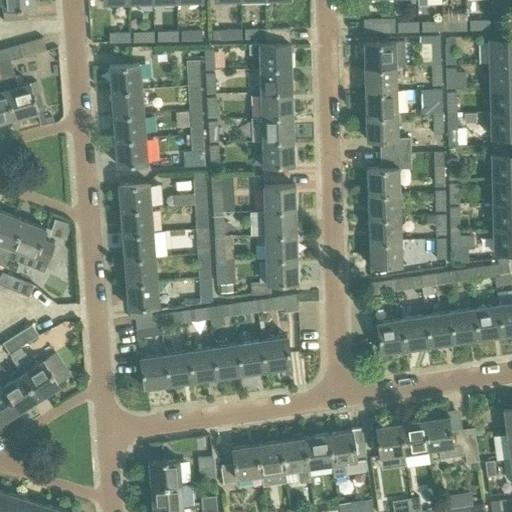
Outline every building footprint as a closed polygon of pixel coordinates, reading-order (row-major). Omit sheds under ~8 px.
[(1,0),(3,17),(25,16),(25,4),(34,4),(33,0),(1,0)] [(342,0),(343,12),(356,12),(355,0),(342,0)] [(364,19),(364,32),(395,31),(395,18),(364,19)] [(511,18),(494,19),(495,38),(511,37),(511,18)] [(470,20),(470,29),(490,29),(490,19),(470,20)] [(446,20),(446,30),(466,29),(466,20),(446,20)] [(398,22),(398,31),(419,30),(418,21),(398,22)] [(422,21),(422,30),(441,30),(441,21),(422,21)] [(265,37),(265,28),(245,29),(246,38),(265,37)] [(265,28),(265,37),(265,41),(290,41),(289,28),(265,28)] [(222,29),(222,38),(242,38),(242,29),(222,29)] [(158,31),(158,41),(178,40),(178,30),(158,31)] [(182,31),(182,40),(202,39),(202,30),(182,31)] [(133,31),(133,41),(153,41),(153,31),(145,31),(133,31)] [(110,32),(110,42),(130,41),(130,32),(110,32)] [(489,38),(490,67),(511,66),(511,37),(495,38),(489,38)] [(431,40),(432,61),(441,61),(440,40),(431,40)] [(363,67),(395,66),(405,66),(404,41),(362,42),(363,67)] [(0,48),(0,61),(9,59),(21,55),(17,43),(0,48)] [(259,54),(259,68),(291,68),(291,43),(249,44),(249,54),(259,54)] [(446,44),(447,64),(456,64),(455,43),(446,44)] [(205,49),(206,69),(215,69),(214,48),(205,49)] [(4,86),(12,116),(36,110),(28,80),(16,83),(9,59),(0,61),(0,72),(3,81),(4,86)] [(187,60),(188,85),(200,84),(199,59),(187,60)] [(110,66),(111,90),(140,88),(139,64),(110,66)] [(432,65),(432,85),(442,85),(441,65),(432,65)] [(396,90),(395,66),(363,67),(364,91),(396,90)] [(511,66),(490,67),(490,91),(511,90),(511,66)] [(447,68),(447,88),(465,87),(465,71),(456,72),(456,67),(447,68)] [(291,68),(259,68),(260,92),(292,91),(291,68)] [(206,73),(207,93),(216,93),(215,73),(206,73)] [(0,119),(12,116),(4,86),(3,81),(0,81),(0,119)] [(200,84),(188,85),(190,109),(201,109),(200,84)] [(111,90),(113,115),(142,113),(140,88),(111,90)] [(432,89),(433,109),(442,109),(442,88),(432,89)] [(396,90),(364,91),(364,114),(396,114),(396,90)] [(511,90),(490,91),(491,115),(511,114),(511,90)] [(260,92),(260,116),(293,115),(292,91),(260,92)] [(447,92),(448,112),(457,112),(456,91),(447,92)] [(207,97),(208,118),(218,117),(217,96),(207,97)] [(201,109),(190,109),(191,134),(203,133),(201,109)] [(433,113),(433,133),(443,133),(442,112),(433,113)] [(113,115),(115,139),(144,137),(142,113),(113,115)] [(396,114),(364,114),(365,139),(379,139),(379,152),(408,151),(408,136),(397,136),(396,114)] [(511,114),(491,115),(491,136),(511,135),(511,114)] [(293,115),(260,116),(261,140),(293,139),(293,115)] [(448,116),(449,145),(458,145),(457,116),(448,116)] [(209,121),(210,141),(219,141),(218,120),(209,121)] [(474,132),(488,131),(488,120),(473,121),(474,132)] [(204,150),(203,133),(191,134),(192,151),(204,150)] [(144,137),(115,139),(116,164),(146,162),(144,137)] [(293,139),(261,140),(261,165),(294,165),(293,139)] [(210,145),(211,165),(220,165),(219,144),(210,145)] [(409,166),(408,151),(379,152),(379,167),(366,168),(367,192),(398,191),(397,167),(409,166)] [(511,153),(491,153),(492,178),(511,177),(511,153)] [(449,159),(449,179),(459,179),(458,158),(449,159)] [(434,166),(435,186),(444,186),(443,166),(434,166)] [(193,172),(195,204),(207,203),(205,178),(204,179),(204,171),(193,172)] [(511,177),(492,178),(492,202),(511,201),(511,177)] [(119,185),(120,210),(149,208),(147,183),(119,185)] [(450,183),(450,203),(459,203),(459,183),(450,183)] [(262,186),(263,210),(295,209),(294,185),(262,186)] [(158,206),(168,206),(168,187),(157,188),(158,206)] [(435,190),(435,210),(445,210),(444,190),(435,190)] [(213,192),(214,211),(223,211),(222,191),(213,192)] [(398,191),(367,192),(367,216),(399,215),(398,191)] [(511,201),(492,202),(493,226),(511,226),(511,201)] [(195,204),(196,227),(208,226),(207,203),(195,204)] [(460,207),(450,207),(451,227),(460,227),(460,207)] [(120,210),(122,232),(151,230),(149,208),(120,210)] [(0,263),(2,264),(6,256),(21,218),(0,209),(0,242),(0,263)] [(263,210),(263,234),(295,233),(295,209),(263,210)] [(427,224),(434,224),(434,234),(445,234),(445,214),(427,214),(427,224)] [(214,216),(215,235),(224,235),(223,215),(214,216)] [(399,239),(399,215),(367,216),(368,240),(399,239)] [(21,218),(6,256),(42,270),(53,244),(40,238),(44,227),(21,218)] [(196,227),(198,253),(210,252),(208,226),(196,227)] [(511,226),(493,226),(493,250),(511,249),(511,226)] [(122,232),(124,259),(153,256),(151,230),(122,232)] [(452,251),(461,251),(460,231),(451,231),(452,251)] [(264,258),(296,257),(295,233),(263,234),(264,258)] [(436,238),(436,258),(446,258),(445,238),(436,238)] [(215,240),(217,259),(226,259),(224,239),(215,240)] [(399,239),(368,240),(369,264),(400,264),(399,239)] [(461,251),(452,251),(452,265),(468,262),(468,251),(461,251)] [(198,253),(199,278),(211,277),(210,252),(198,253)] [(124,259),(126,284),(155,281),(153,256),(124,259)] [(491,264),(493,276),(495,285),(511,282),(511,281),(508,256),(497,258),(498,263),(491,264)] [(297,282),(296,257),(264,258),(265,283),(297,282)] [(220,283),(227,283),(226,263),(217,263),(218,283),(220,283)] [(472,279),(493,276),(491,264),(471,267),(472,279)] [(471,267),(446,271),(448,283),(456,282),(472,279),(471,267)] [(0,283),(27,295),(31,283),(0,270),(0,283)] [(422,274),(424,286),(429,286),(433,285),(444,283),(448,283),(446,271),(422,274)] [(398,278),(400,290),(421,287),(424,286),(422,274),(398,278)] [(199,278),(201,302),(213,301),(211,277),(199,278)] [(400,290),(398,278),(371,282),(373,294),(400,290)] [(126,284),(128,308),(156,306),(155,281),(126,284)] [(233,282),(227,283),(220,283),(220,291),(234,290),(233,282)] [(448,283),(444,283),(446,291),(457,289),(456,282),(448,283)] [(424,286),(421,287),(422,296),(434,295),(433,285),(429,286),(424,286)] [(15,305),(31,308),(33,298),(17,295),(15,305)] [(276,296),(255,299),(257,311),(278,307),(276,296)] [(252,300),(231,303),(233,314),(253,311),(252,300)] [(511,301),(500,303),(505,333),(511,332),(511,301)] [(229,315),(227,303),(207,306),(208,318),(222,316),(229,315)] [(477,307),(481,337),(505,333),(500,303),(477,307)] [(203,307),(182,310),(184,322),(204,319),(203,307)] [(481,337),(477,307),(452,310),(456,341),(481,337)] [(259,314),(259,318),(263,321),(267,320),(270,317),(269,312),(266,310),(261,310),(259,314)] [(428,314),(433,344),(456,341),(452,310),(428,314)] [(180,322),(178,311),(158,314),(160,325),(180,322)] [(156,326),(154,314),(133,317),(135,329),(156,326)] [(433,344),(428,314),(404,318),(409,348),(433,344)] [(409,348),(404,318),(375,322),(380,352),(409,348)] [(8,335),(15,346),(19,344),(36,332),(30,322),(8,335)] [(15,346),(8,335),(0,340),(7,351),(15,346)] [(261,339),(266,369),(291,366),(286,336),(261,339)] [(242,373),(266,369),(261,339),(237,343),(242,373)] [(213,347),(217,377),(242,373),(237,343),(213,347)] [(7,351),(18,369),(20,371),(36,397),(57,384),(56,383),(69,374),(56,353),(43,361),(40,358),(31,364),(19,344),(15,346),(7,351)] [(217,377),(213,347),(188,351),(193,380),(217,377)] [(188,351),(164,354),(169,384),(193,380),(188,351)] [(169,384),(164,354),(139,358),(144,388),(169,384)] [(11,376),(0,383),(0,384),(16,410),(36,397),(20,371),(18,369),(10,374),(11,376)] [(0,419),(16,410),(0,384),(0,419)] [(511,405),(502,407),(505,433),(511,432),(511,405)] [(464,454),(464,452),(461,428),(449,430),(446,414),(439,416),(422,418),(427,450),(439,448),(440,456),(440,457),(464,454)] [(399,421),(403,453),(427,450),(422,418),(399,421)] [(379,457),(403,453),(399,421),(374,425),(379,457)] [(483,424),(475,425),(477,435),(484,434),(483,424)] [(472,427),(461,428),(464,452),(476,451),(474,437),(472,427)] [(351,428),(327,432),(332,464),(334,475),(344,474),(343,462),(356,460),(351,428)] [(332,464),(327,432),(303,435),(308,468),(332,464)] [(308,468),(303,435),(279,439),(284,471),(298,469),(299,482),(309,480),(308,468)] [(255,443),(259,475),(284,471),(279,439),(255,443)] [(259,475),(255,443),(230,447),(235,479),(259,475)] [(464,452),(464,454),(465,463),(477,461),(476,451),(464,452)] [(213,465),(212,456),(197,457),(198,467),(213,465)] [(147,461),(149,486),(179,484),(177,459),(147,461)] [(485,461),(487,476),(496,474),(494,460),(485,461)] [(179,484),(149,486),(151,510),(180,507),(179,484)] [(0,488),(0,511),(16,511),(21,495),(0,488)] [(16,511),(41,511),(44,503),(21,495),(16,511)] [(201,497),(202,505),(217,504),(216,495),(201,497)] [(410,498),(412,511),(413,511),(422,511),(420,496),(410,498)] [(412,511),(410,498),(402,499),(403,511),(412,511)] [(500,508),(499,500),(490,501),(491,510),(500,508)] [(44,503),(41,511),(66,511),(66,510),(44,503)] [(473,505),(448,508),(448,510),(448,511),(485,511),(484,503),(473,505)]
